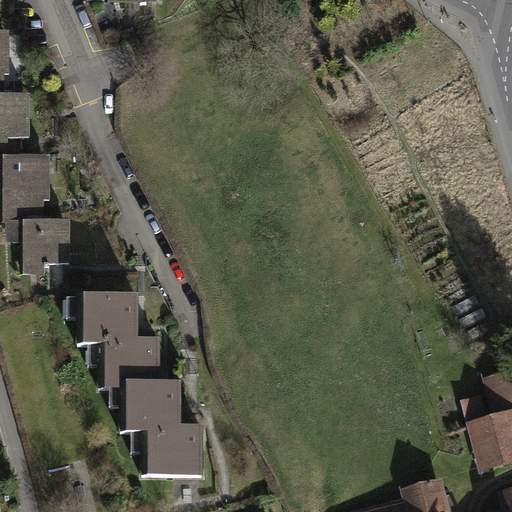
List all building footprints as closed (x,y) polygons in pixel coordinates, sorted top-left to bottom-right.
[(0,179),(5,180),(5,223),(7,223),(8,242),(25,242),(26,274),(47,274),(47,264),(71,263),(71,219),(46,219),(46,200),(52,200),(52,155),(11,155),(11,139),(32,139),(32,93),(7,93),(7,76),(12,76),(12,30),(0,30),(0,179)] [(79,294),(79,346),(103,346),(103,390),(125,390),(125,434),(145,434),(145,479),(201,479),(202,429),(178,428),(178,384),(159,384),(159,338),(138,338),(138,294),(79,294)] [(511,370),(483,378),(493,416),(488,418),(467,423),(480,472),(511,463),(511,370)] [(467,423),(488,418),(482,396),(461,401),(467,423)] [(402,499),(348,511),(450,511),(443,479),(400,489),(402,499)] [(502,511),(497,511),(511,511),(511,488),(498,493),(502,511)]
